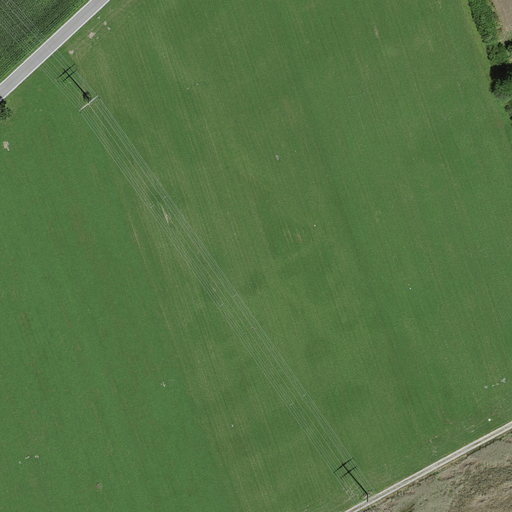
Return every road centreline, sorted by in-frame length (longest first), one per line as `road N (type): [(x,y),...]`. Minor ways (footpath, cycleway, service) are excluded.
road 1 (track): [(511,426),(352,511)]
road 2 (tertiary): [(0,92),(100,0)]
